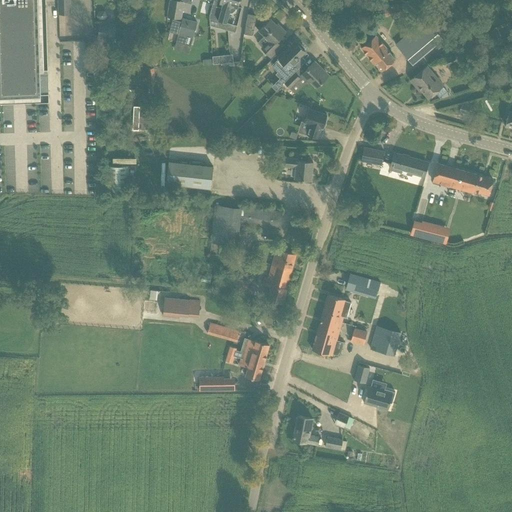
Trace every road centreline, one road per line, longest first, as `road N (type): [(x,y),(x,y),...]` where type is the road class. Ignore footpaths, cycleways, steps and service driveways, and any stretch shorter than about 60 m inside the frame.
road 1 (residential): [(250,511),(320,230),(377,95)]
road 2 (tertiary): [(511,149),(422,124),(377,95)]
road 3 (tertiary): [(377,95),(295,0)]
